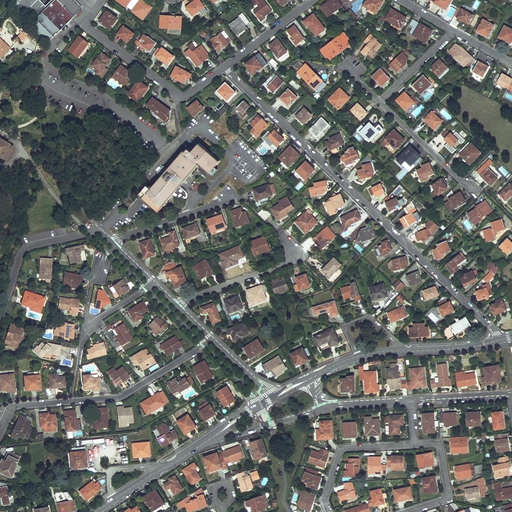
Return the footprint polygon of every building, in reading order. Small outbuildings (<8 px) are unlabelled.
[(71,0),(54,0),(45,9),(36,0),(14,0),(12,3),(31,22),(28,25),(46,43),(81,9),(71,0)] [(130,8),(136,0),(117,0),(126,7),(127,6),(130,8)] [(140,0),(140,1),(139,0),(136,0),(130,8),(133,10),(132,11),(143,19),(151,9),(148,6),(148,5),(148,4),(142,0),(140,0)] [(199,0),(195,0),(195,1),(192,3),(191,2),(186,6),(192,15),(204,7),(199,0)] [(251,0),(255,6),(257,4),(260,7),(254,12),(262,21),(265,18),(264,17),(272,10),(264,0),(251,0)] [(332,0),(329,0),(330,1),(322,8),(329,16),(339,8),(332,0)] [(383,3),(378,0),(367,0),(364,6),(376,13),(383,3)] [(347,13),(355,19),(358,15),(349,9),(347,13)] [(468,23),(471,19),(473,15),(462,9),(457,17),(468,23)] [(401,29),(404,24),(407,19),(392,10),(386,19),(401,29)] [(108,11),(105,14),(102,18),(104,19),(101,22),(110,29),(118,19),(108,11)] [(250,22),(246,18),(243,13),(239,16),(240,18),(230,25),(237,34),(247,27),(246,25),(250,22)] [(181,29),(181,23),(182,17),(162,16),(161,27),(170,28),(181,29)] [(312,16),(308,19),(304,22),(307,27),(309,26),(316,36),(325,29),(316,18),(315,19),(312,16)] [(481,34),(481,33),(488,37),(495,25),(484,19),(477,32),(481,34)] [(410,25),(411,26),(413,27),(409,33),(426,43),(432,31),(413,20),(410,25)] [(118,34),(120,35),(122,36),(121,37),(128,42),(134,34),(124,26),(118,34)] [(506,41),(509,42),(511,43),(511,42),(511,28),(505,26),(499,39),(505,42),(506,41)] [(288,32),(291,36),(294,40),(293,41),(296,45),(304,39),(295,27),(288,32)] [(203,29),(199,32),(203,37),(207,34),(203,29)] [(23,41),(27,37),(20,30),(19,31),(21,33),(17,36),(17,35),(14,38),(17,41),(20,39),(23,41)] [(232,40),(228,35),(225,31),(211,41),(218,51),(232,40)] [(350,40),(344,33),(340,36),(344,41),(342,41),(344,44),(350,40)] [(377,39),(370,34),(364,41),(367,45),(361,52),(365,55),(369,52),(370,53),(369,54),(373,57),(376,54),(376,53),(381,47),(375,42),(377,40),(377,39)] [(144,35),(140,40),(140,41),(143,43),(142,44),(151,51),(157,44),(144,35)] [(332,41),(340,52),(347,47),(344,44),(342,41),(344,41),(340,36),(332,41)] [(11,47),(0,37),(0,54),(2,56),(11,47)] [(88,43),(86,41),(84,40),(83,41),(79,38),(69,50),(80,58),(91,44),(89,42),(88,43)] [(136,45),(140,47),(142,44),(143,43),(140,41),(140,40),(137,38),(135,42),(136,45)] [(270,46),(272,49),(274,52),(273,53),(278,60),(287,52),(278,40),(270,46)] [(333,57),(340,52),(332,41),(321,50),(324,55),(329,51),(331,54),(333,57)] [(475,60),(462,49),(461,49),(456,44),(449,51),(454,56),(455,57),(464,66),(468,63),(472,66),(475,60)] [(203,46),(198,49),(193,52),(191,49),(185,53),(188,56),(190,55),(196,64),(202,60),(203,61),(210,57),(203,46)] [(168,65),(171,61),(174,57),(162,48),(157,56),(168,65)] [(107,69),(106,68),(105,67),(111,59),(103,53),(93,65),(104,74),(107,69)] [(247,68),(248,67),(249,67),(254,74),(267,64),(259,53),(244,65),(247,68)] [(397,72),(401,69),(404,65),(403,64),(408,59),(402,53),(390,65),(397,72)] [(278,64),(276,61),(273,59),(270,62),(275,67),(278,64)] [(433,71),(435,73),(437,75),(444,69),(444,70),(447,67),(440,60),(432,68),(434,70),(433,71)] [(299,62),(294,67),(298,72),(302,68),(303,67),(299,62)] [(484,78),(486,73),(489,67),(478,62),(473,72),(484,78)] [(318,91),(321,88),(325,84),(305,65),(303,67),(302,68),(298,72),(318,91)] [(372,77),(374,79),(376,81),(377,80),(382,86),(390,78),(386,74),(389,71),(387,69),(382,65),(380,67),(380,68),(372,77)] [(125,85),(129,80),(133,75),(121,66),(113,77),(125,85)] [(172,76),(178,79),(184,82),(186,78),(189,80),(192,74),(177,67),(172,76)] [(271,76),(272,76),(264,84),(267,87),(268,87),(274,93),(284,83),(273,73),(271,76)] [(509,87),(511,80),(511,79),(509,78),(508,79),(505,77),(506,76),(502,74),(501,75),(498,74),(494,81),(505,87),(505,86),(509,87)] [(423,76),(413,86),(420,94),(435,80),(430,76),(427,80),(423,76)] [(129,94),(133,98),(138,101),(148,88),(139,81),(129,94)] [(230,87),(228,85),(226,83),(218,91),(224,97),(228,101),(235,94),(229,88),(230,87)] [(342,105),(342,104),(341,104),(347,98),(344,94),(344,93),(340,89),(329,99),(338,109),(342,105)] [(283,101),(285,104),(288,106),(291,103),(292,104),(297,99),(288,90),(278,100),(281,103),(283,101)] [(420,101),(413,94),(409,98),(405,93),(396,101),(405,111),(413,103),(416,105),(420,101)] [(168,113),(169,112),(171,111),(165,106),(165,107),(158,101),(157,102),(153,98),(147,105),(151,109),(161,118),(167,123),(170,119),(168,118),(170,115),(168,113)] [(203,108),(200,105),(197,101),(188,108),(194,116),(203,108)] [(244,118),(246,116),(248,113),(246,111),(249,107),(246,105),(247,104),(244,101),(237,107),(243,113),(241,115),(244,118)] [(230,108),(228,106),(227,104),(217,114),(221,118),(230,108)] [(366,114),(365,112),(363,111),(364,110),(358,104),(351,111),(360,120),(366,114)] [(41,106),(35,116),(39,118),(41,115),(43,117),(47,109),(41,106)] [(300,119),(304,123),(308,119),(311,115),(302,106),(294,114),(300,119)] [(161,118),(151,109),(149,111),(158,120),(161,118)] [(426,112),(423,115),(426,117),(425,119),(428,122),(427,122),(435,129),(442,122),(435,114),(432,112),(429,115),(426,112)] [(256,137),(262,131),(268,125),(265,122),(264,122),(262,120),(262,119),(256,113),(248,121),(254,128),(257,130),(253,133),(256,137)] [(222,121),(218,117),(209,126),(217,134),(218,133),(214,129),(219,124),(220,124),(222,121)] [(310,130),(314,133),(317,137),(329,125),(321,118),(310,130)] [(218,133),(227,142),(235,134),(222,121),(220,124),(219,124),(214,129),(218,133)] [(379,135),(381,132),(384,130),(379,125),(376,128),(370,123),(364,128),(362,125),(357,130),(369,142),(378,134),(379,135)] [(405,140),(394,130),(381,144),(384,147),(389,142),(396,149),(405,140)] [(449,132),(448,131),(447,130),(442,135),(445,138),(444,139),(452,146),(457,141),(451,134),(454,132),(451,130),(449,132)] [(277,146),(280,143),(283,140),(275,131),(268,137),(277,146)] [(332,148),(332,149),(333,150),(336,149),(336,148),(343,145),(344,144),(339,134),(330,139),(331,141),(327,142),(330,148),(332,148)] [(0,158),(1,159),(2,159),(6,161),(14,147),(10,145),(0,139),(0,158)] [(257,149),(262,155),(270,148),(264,142),(257,149)] [(471,164),(476,158),(480,153),(468,142),(459,153),(471,164)] [(144,197),(152,204),(160,211),(167,202),(166,201),(173,193),(180,198),(181,198),(184,199),(186,196),(187,196),(186,196),(186,192),(179,186),(198,164),(199,165),(198,167),(204,172),(203,174),(206,177),(219,162),(199,145),(192,153),(188,150),(185,153),(184,152),(168,171),(162,178),(152,190),(151,189),(144,197)] [(288,166),(293,162),(297,157),(291,151),(293,149),(290,146),(279,157),(288,166)] [(415,151),(414,152),(414,153),(412,151),(413,150),(409,146),(402,154),(411,163),(419,155),(415,151)] [(349,150),(348,150),(349,152),(346,153),(347,154),(343,156),(344,158),(343,159),(344,162),(345,161),(347,166),(355,162),(355,160),(359,159),(357,150),(355,151),(353,148),(349,149),(349,150)] [(358,171),(359,175),(360,178),(372,176),(373,175),(371,164),(373,162),(367,156),(360,163),(363,166),(364,169),(358,171)] [(298,177),(299,176),(300,175),(304,179),(314,170),(306,161),(294,173),(298,177)] [(423,168),(420,169),(417,170),(422,181),(427,179),(426,176),(433,173),(429,163),(422,166),(423,168)] [(163,166),(157,174),(162,178),(168,171),(163,166)] [(346,178),(348,175),(351,172),(347,169),(342,174),(346,178)] [(491,185),(494,182),(498,178),(488,169),(481,176),(491,185)] [(444,178),(432,185),(439,194),(448,188),(444,183),(446,181),(444,178)] [(326,186),(327,186),(326,181),(314,184),(315,187),(310,188),(312,196),(325,193),(324,192),(327,191),(326,186)] [(371,195),(373,195),(374,194),(376,197),(385,193),(381,184),(369,190),(371,195)] [(500,194),(503,197),(506,200),(511,193),(511,186),(510,184),(500,194)] [(257,194),(259,200),(260,202),(268,199),(267,196),(272,195),(269,185),(254,190),(255,194),(257,194)] [(449,210),(459,205),(465,202),(460,192),(458,193),(454,195),(452,190),(447,195),(449,200),(445,202),(449,210)] [(333,196),(330,200),(327,204),(331,214),(337,212),(335,208),(344,204),(340,195),(334,197),(333,196)] [(286,213),(290,211),(294,209),(287,197),(279,201),(281,203),(273,208),(280,221),(288,217),(286,213)] [(400,206),(399,202),(397,198),(385,203),(389,211),(400,206)] [(481,218),(486,215),(492,212),(485,201),(476,207),(477,209),(469,214),(475,224),(482,220),(481,218)] [(400,219),(403,223),(405,228),(417,221),(416,219),(414,214),(417,212),(411,202),(406,208),(409,214),(400,219)] [(258,213),(261,217),(265,220),(270,215),(264,208),(258,213)] [(101,216),(100,215),(97,217),(101,221),(104,218),(105,219),(111,212),(107,209),(101,216)] [(246,212),(244,212),(242,213),(241,209),(231,212),(236,226),(249,222),(246,212)] [(350,224),(360,220),(358,216),(359,215),(357,211),(342,218),(341,219),(342,220),(340,221),(342,224),(343,223),(345,227),(347,230),(351,226),(350,224)] [(296,222),(299,225),(302,228),(305,226),(309,230),(316,223),(306,213),(296,222)] [(225,227),(223,221),(221,215),(207,220),(211,232),(225,227)] [(428,229),(415,233),(418,240),(422,239),(423,241),(429,239),(428,236),(433,235),(432,233),(435,232),(436,233),(440,228),(430,219),(425,224),(426,227),(428,229)] [(497,232),(501,231),(505,229),(502,219),(490,223),(491,228),(483,231),(486,242),(496,239),(495,236),(498,234),(497,232)] [(200,234),(198,229),(197,224),(183,229),(186,238),(200,234)] [(357,240),(359,241),(362,241),(364,241),(373,238),(373,236),(372,233),(372,231),(374,231),(372,226),(362,229),(361,229),(360,230),(359,232),(357,240)] [(174,231),(172,232),(170,232),(171,237),(161,240),(165,250),(166,249),(172,247),(179,245),(174,231)] [(332,239),(328,235),(325,231),(314,240),(321,249),(332,239)] [(266,236),(249,242),(254,255),(271,249),(266,236)] [(500,246),(502,248),(504,249),(506,247),(510,252),(511,250),(511,243),(507,239),(500,246)] [(146,241),(146,242),(140,244),(145,258),(155,255),(150,240),(146,241)] [(381,250),(380,251),(379,251),(381,255),(382,254),(382,255),(389,253),(388,251),(391,250),(388,240),(382,243),(383,244),(379,246),(381,250)] [(439,248),(436,249),(433,249),(437,259),(444,256),(443,252),(450,250),(447,242),(438,245),(439,248)] [(84,245),(66,248),(67,253),(69,253),(70,258),(73,257),(75,262),(81,260),(79,250),(84,249),(84,245)] [(226,268),(232,266),(237,263),(236,260),(244,257),(240,247),(221,254),(226,268)] [(452,273),(455,270),(458,268),(457,265),(463,260),(459,255),(446,265),(452,273)] [(52,258),(41,257),(39,278),(51,279),(52,258)] [(404,266),(408,265),(406,257),(392,261),(393,267),(391,267),(392,271),(405,268),(404,266)] [(328,276),(331,273),(334,270),(335,271),(341,265),(334,258),(322,271),(328,276)] [(193,268),(197,274),(201,279),(208,274),(210,276),(214,273),(205,260),(193,268)] [(187,283),(181,268),(177,269),(174,262),(165,265),(164,265),(167,273),(166,273),(169,279),(172,277),(176,287),(187,283)] [(487,268),(491,271),(496,265),(493,262),(490,265),(487,268)] [(496,265),(491,271),(495,275),(500,269),(496,265)] [(472,271),(468,273),(465,275),(465,276),(461,278),(465,286),(476,281),(472,271)] [(421,281),(420,277),(418,272),(408,276),(411,285),(421,281)] [(82,276),(65,273),(63,285),(68,285),(68,284),(79,286),(80,281),(81,281),(82,276)] [(300,290),(305,288),(310,287),(306,275),(296,278),(298,284),(300,290)] [(276,295),(283,293),(289,291),(285,277),(272,282),(276,295)] [(121,280),(112,285),(116,291),(119,296),(130,289),(128,286),(125,287),(121,280)] [(404,286),(398,280),(393,286),(399,292),(404,286)] [(347,290),(345,291),(342,291),(344,299),(352,297),(355,297),(356,301),(361,300),(356,282),(351,283),(352,285),(346,287),(347,290)] [(387,297),(386,290),(384,284),(370,288),(373,300),(387,297)] [(490,287),(490,285),(489,284),(482,286),(483,289),(476,291),(479,300),(489,296),(487,288),(490,287)] [(252,305),(259,302),(266,300),(261,285),(247,291),(252,305)] [(438,295),(437,291),(435,287),(423,291),(426,299),(438,295)] [(103,291),(98,290),(95,308),(99,309),(110,302),(103,291)] [(22,304),(31,307),(36,309),(37,306),(42,308),(45,297),(26,291),(22,304)] [(397,297),(401,302),(405,298),(400,293),(397,297)] [(229,313),(243,308),(238,296),(225,301),(229,313)] [(443,316),(447,314),(452,312),(449,306),(452,305),(450,301),(447,303),(444,296),(438,302),(441,305),(438,307),(443,316)] [(65,299),(60,298),(58,308),(70,310),(69,314),(78,315),(80,300),(72,299),(71,301),(65,300),(65,299)] [(496,303),(490,305),(494,315),(510,308),(509,306),(507,300),(503,302),(501,298),(500,299),(500,298),(495,300),(496,303)] [(143,302),(128,311),(135,321),(143,316),(141,314),(148,309),(143,302)] [(315,315),(322,313),(329,311),(331,317),(338,315),(334,302),(312,308),(315,315)] [(202,308),(202,311),(203,314),(208,312),(212,323),(221,320),(215,303),(202,308)] [(407,316),(405,311),(403,307),(388,313),(392,322),(407,316)] [(156,317),(148,325),(152,329),(158,334),(168,325),(165,321),(164,322),(160,318),(159,319),(156,317)] [(469,322),(467,320),(466,317),(451,326),(453,331),(469,322)] [(70,337),(72,324),(68,324),(67,323),(60,322),(59,324),(56,324),(56,330),(54,330),(54,335),(64,336),(64,337),(67,338),(67,337),(70,337)] [(455,334),(470,325),(469,322),(453,331),(455,334)] [(16,325),(11,323),(5,343),(10,345),(10,343),(18,346),(23,329),(16,326),(16,325)] [(231,333),(233,337),(234,340),(242,337),(241,336),(249,333),(245,323),(228,330),(229,334),(231,333)] [(424,323),(414,323),(414,327),(410,327),(411,337),(419,337),(419,335),(428,335),(428,326),(424,327),(424,323)] [(132,339),(123,324),(114,329),(120,337),(118,338),(122,345),(132,339)] [(448,340),(451,339),(454,337),(449,328),(443,331),(448,340)] [(322,344),(325,343),(328,341),(330,345),(334,343),(334,345),(339,343),(333,329),(314,337),(316,342),(320,340),(322,344)] [(179,342),(175,337),(160,346),(165,354),(173,349),(174,350),(181,345),(179,342)] [(247,353),(248,352),(249,352),(252,357),(263,350),(258,340),(244,348),(247,353)] [(61,346),(47,343),(46,344),(43,341),(38,346),(39,347),(35,352),(40,357),(52,359),(53,354),(59,356),(61,346)] [(106,353),(103,342),(94,345),(94,348),(88,350),(89,353),(87,354),(88,358),(106,353)] [(297,365),(298,364),(300,363),(301,365),(309,361),(302,349),(291,354),(297,365)] [(143,350),(131,358),(135,365),(139,363),(143,370),(148,367),(145,363),(149,361),(151,364),(156,362),(150,353),(147,355),(143,350)] [(271,370),(273,373),(275,376),(283,372),(282,371),(286,369),(279,356),(263,366),(266,372),(267,373),(271,370)] [(209,368),(205,361),(194,367),(198,374),(197,374),(203,383),(208,380),(208,379),(213,377),(208,369),(209,368)] [(446,365),(437,366),(439,379),(435,379),(435,381),(430,382),(432,389),(448,387),(447,381),(447,379),(448,379),(446,365)] [(486,378),(481,379),(483,387),(488,386),(494,384),(494,383),(500,382),(498,372),(499,372),(498,366),(484,369),(486,378)] [(113,367),(106,371),(109,375),(115,370),(113,367)] [(115,370),(109,375),(117,385),(130,376),(123,367),(116,371),(116,370),(115,370)] [(391,370),(386,371),(388,383),(390,383),(391,390),(407,388),(406,381),(401,382),(401,379),(401,376),(399,376),(398,369),(391,370)] [(426,385),(424,369),(410,371),(411,378),(412,380),(412,383),(407,383),(408,391),(413,390),(412,389),(422,388),(422,386),(426,385)] [(34,375),(24,376),(26,390),(40,388),(39,376),(39,370),(34,371),(34,375)] [(377,386),(376,372),(360,373),(360,381),(364,381),(365,393),(377,393),(377,386)] [(13,374),(0,375),(0,390),(0,392),(15,391),(13,374)] [(56,374),(49,375),(50,388),(65,386),(64,376),(57,377),(56,374)] [(461,374),(455,375),(457,388),(477,385),(475,374),(465,376),(462,377),(461,374)] [(90,375),(82,375),(84,388),(91,388),(91,390),(99,389),(98,378),(97,378),(95,378),(91,378),(90,375)] [(195,382),(191,375),(186,378),(190,385),(195,382)] [(355,394),(354,376),(349,376),(350,377),(350,380),(347,380),(341,380),(341,385),(341,393),(351,393),(351,394),(355,394)] [(173,382),(168,385),(174,394),(190,385),(186,378),(179,381),(177,377),(172,380),(173,382)] [(227,387),(217,392),(225,406),(235,400),(227,387)] [(169,401),(163,390),(159,392),(165,403),(169,401)] [(159,392),(142,403),(148,413),(165,403),(159,392)] [(207,401),(197,407),(200,411),(209,405),(207,401)] [(209,405),(200,411),(205,420),(215,413),(210,404),(209,405)] [(124,406),(117,407),(119,427),(127,426),(126,423),(133,422),(132,408),(124,408),(124,406)] [(106,408),(96,409),(96,417),(93,418),(94,428),(108,427),(106,408)] [(75,410),(64,411),(66,431),(81,429),(81,423),(77,423),(75,410)] [(48,413),(40,414),(41,428),(43,428),(44,431),(55,430),(55,427),(56,427),(55,415),(48,415),(48,413)] [(456,413),(444,414),(445,427),(457,427),(456,413)] [(480,413),(467,414),(467,427),(468,427),(474,427),(481,426),(480,413)] [(502,413),(492,414),(492,418),(493,423),(494,430),(505,429),(502,413)] [(188,414),(177,421),(185,434),(196,427),(188,414)] [(434,414),(423,414),(424,434),(435,433),(434,414)] [(25,418),(20,416),(10,436),(15,439),(17,436),(22,438),(24,436),(27,437),(31,429),(27,428),(28,425),(29,422),(25,420),(25,419),(25,418)] [(402,416),(385,418),(386,424),(389,424),(390,435),(400,435),(400,426),(403,426),(402,416)] [(371,418),(365,418),(366,436),(380,435),(379,420),(371,421),(371,418)] [(332,422),(320,423),(321,430),(317,431),(318,441),(333,439),(332,422)] [(174,439),(165,423),(158,428),(162,435),(157,438),(162,446),(174,439)] [(356,423),(343,424),(344,435),(349,435),(349,438),(351,438),(351,435),(357,435),(356,423)] [(158,428),(153,431),(157,438),(162,435),(158,428)] [(179,437),(174,429),(170,431),(174,439),(179,437)] [(507,434),(494,436),(497,452),(507,451),(506,445),(508,445),(509,445),(507,434)] [(106,446),(110,446),(109,443),(116,442),(115,437),(105,438),(106,446)] [(463,437),(450,438),(451,454),(468,453),(467,437),(463,437)] [(262,439),(250,443),(257,460),(268,456),(262,439)] [(150,442),(133,443),(134,457),(151,455),(150,442)] [(243,458),(240,447),(222,453),(223,455),(226,464),(233,462),(239,459),(243,458)] [(320,454),(312,452),(309,463),(325,468),(328,457),(329,452),(321,449),(320,454)] [(85,451),(69,452),(71,468),(86,466),(85,451)] [(19,457),(10,452),(6,460),(2,458),(0,461),(0,466),(1,467),(0,469),(0,471),(10,477),(16,465),(15,465),(19,457)] [(217,453),(203,458),(208,472),(222,468),(222,470),(228,468),(226,464),(223,455),(218,456),(217,453)] [(430,454),(417,456),(419,468),(433,466),(432,458),(430,458),(430,454)] [(404,457),(387,457),(387,466),(387,467),(392,468),(392,470),(404,471),(404,464),(404,457)] [(508,457),(499,459),(500,465),(493,467),(496,479),(510,475),(509,468),(511,467),(509,463),(508,457)] [(381,458),(369,458),(369,474),(387,475),(387,467),(387,466),(381,466),(381,458)] [(358,459),(349,459),(349,464),(349,471),(346,471),(345,471),(345,477),(358,477),(358,459)] [(194,463),(182,471),(192,485),(201,480),(195,469),(197,468),(194,463)] [(457,478),(475,474),(474,467),(470,468),(469,464),(455,467),(457,478)] [(318,472),(307,468),(306,473),(303,481),(309,483),(308,487),(318,490),(321,481),(320,480),(321,478),(317,477),(318,472)] [(220,471),(222,479),(230,477),(228,469),(220,471)] [(244,472),(237,475),(241,486),(242,486),(244,492),(254,488),(249,476),(248,476),(246,471),(244,472)] [(254,481),(260,479),(257,472),(251,474),(254,481)] [(170,481),(164,485),(167,490),(170,488),(174,495),(183,490),(175,476),(169,479),(170,481)] [(435,477),(423,479),(425,494),(438,491),(435,477)] [(95,483),(93,481),(79,491),(86,500),(99,490),(99,489),(102,487),(97,481),(95,483)] [(477,488),(465,490),(467,500),(486,497),(484,488),(487,487),(487,486),(486,482),(477,484),(477,488)] [(352,483),(344,483),(346,491),(338,493),(340,502),(349,499),(350,499),(357,497),(352,483)] [(511,488),(501,489),(500,484),(493,486),(494,495),(496,494),(497,501),(511,498),(511,488)] [(6,486),(0,487),(0,497),(1,497),(2,504),(9,503),(6,486)] [(189,496),(178,503),(180,508),(186,506),(188,511),(207,505),(201,488),(195,493),(197,499),(191,501),(189,496)] [(410,488),(394,491),(396,502),(406,500),(406,499),(412,498),(410,488)] [(316,495),(300,489),(298,494),(300,495),(297,505),(300,506),(299,507),(311,511),(316,495)] [(381,490),(371,492),(373,500),(374,506),(378,505),(379,510),(388,508),(387,504),(384,504),(381,490)] [(152,493),(144,497),(153,511),(164,504),(156,491),(153,494),(152,493)] [(269,508),(265,496),(264,496),(249,501),(249,502),(248,502),(247,502),(247,503),(247,504),(247,505),(247,506),(248,506),(248,507),(249,507),(250,507),(253,506),(254,511),(260,511),(262,511),(262,510),(269,508)] [(74,500),(57,503),(58,511),(61,511),(75,509),(74,500)]
